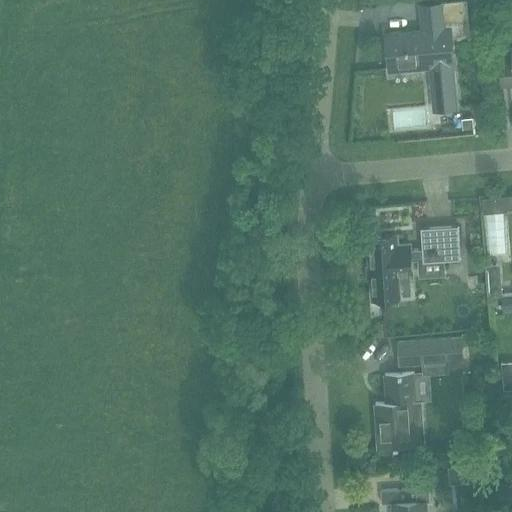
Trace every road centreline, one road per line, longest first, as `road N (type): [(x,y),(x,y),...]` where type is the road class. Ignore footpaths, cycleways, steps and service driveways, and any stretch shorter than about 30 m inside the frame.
road 1 (residential): [(327,511),(309,256),(313,185)]
road 2 (residential): [(313,185),(511,167)]
road 3 (residential): [(313,185),(328,0)]
